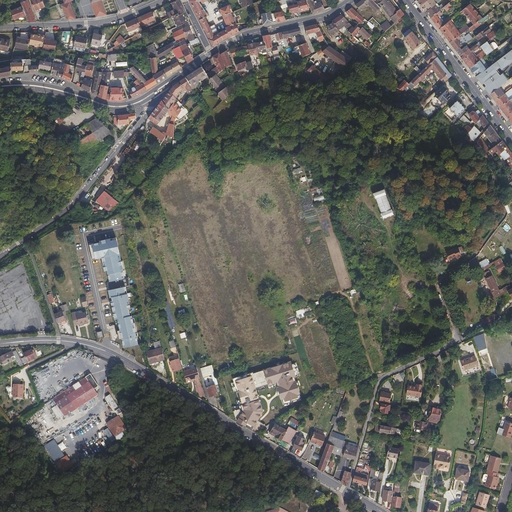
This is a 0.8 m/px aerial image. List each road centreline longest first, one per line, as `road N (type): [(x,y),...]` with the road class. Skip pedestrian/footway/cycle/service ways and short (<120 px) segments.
road 1 (residential): [(348,491),(98,347),(0,342)]
road 2 (residential): [(348,491),(380,379),(461,340),(438,282)]
road 3 (tertiary): [(0,256),(91,182),(148,108),(149,94)]
road 4 (primary): [(403,0),(511,139)]
road 5 (primary): [(0,86),(61,90),(114,107),(149,94)]
road 6 (primary): [(212,52),(351,0)]
road 7 (residential): [(0,25),(125,15)]
